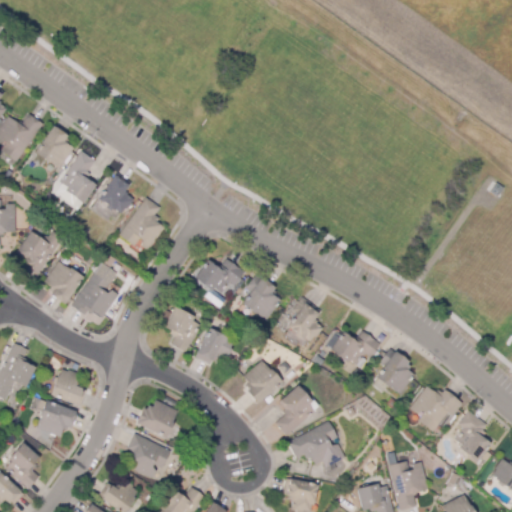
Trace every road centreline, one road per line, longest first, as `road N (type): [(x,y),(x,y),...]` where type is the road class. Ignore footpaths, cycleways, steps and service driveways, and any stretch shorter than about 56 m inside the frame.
road 1 (residential): [(0,52),(209,210),(409,324),(511,411)]
road 2 (residential): [(45,511),(102,433),(135,322),(209,210)]
road 3 (residential): [(238,488),(263,468),(255,444),(240,437),(224,441),(213,461),(216,476),(238,488)]
road 4 (residential): [(124,359),(211,406),(231,438)]
road 5 (residential): [(124,359),(1,308)]
